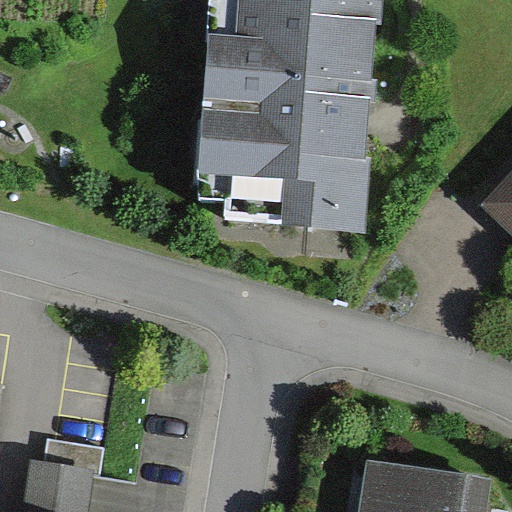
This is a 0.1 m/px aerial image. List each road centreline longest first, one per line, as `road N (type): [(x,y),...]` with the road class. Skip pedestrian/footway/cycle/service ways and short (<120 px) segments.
road 1 (residential): [(269,314),(0,243)]
road 2 (residential): [(511,388),(269,314)]
road 3 (residential): [(269,314),(232,511)]
